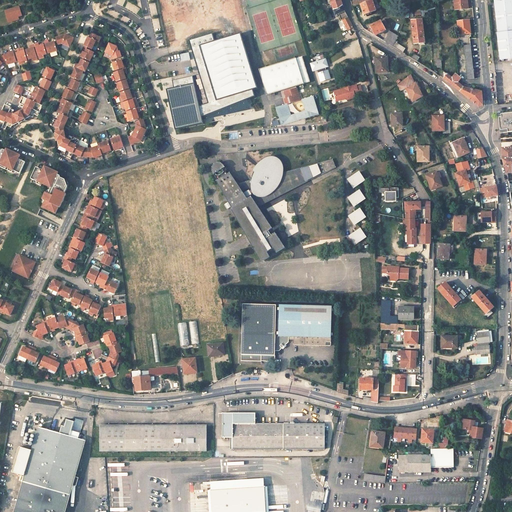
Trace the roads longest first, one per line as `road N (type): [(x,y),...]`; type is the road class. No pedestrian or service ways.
road 1 (tertiary): [(425,404),(371,409),(247,387),(133,402),(0,382)]
road 2 (residential): [(169,149),(134,42),(85,13)]
road 3 (residential): [(359,29),(388,142),(416,185)]
road 4 (unclassified): [(503,231),(498,386)]
road 5 (residential): [(169,149),(322,136)]
road 6 (unclassified): [(359,29),(475,119)]
road 7 (residential): [(429,266),(425,404)]
road 8 (unclassified): [(498,386),(475,511)]
